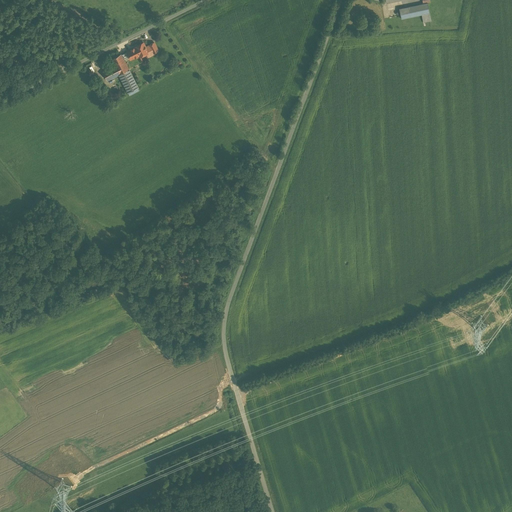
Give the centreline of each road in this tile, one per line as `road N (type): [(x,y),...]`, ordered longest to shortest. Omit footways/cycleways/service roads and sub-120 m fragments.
road 1 (unclassified): [(340,0),(225,314),(225,351),(272,511)]
road 2 (unclassified): [(0,103),(206,0)]
